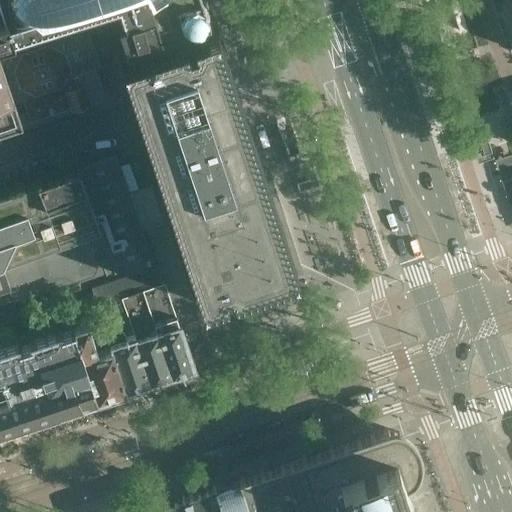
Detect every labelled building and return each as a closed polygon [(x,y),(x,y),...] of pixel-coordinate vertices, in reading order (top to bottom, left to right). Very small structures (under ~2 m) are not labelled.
[(208,16),(202,0),(0,0),(0,37),(3,37),(14,33),(10,22),(53,8),(55,13),(62,11),(61,6),(77,1),(81,12),(77,14),(82,32),(83,32),(112,22),(121,45),(128,43),(162,31),(162,32),(201,18),(208,16)] [(96,70),(87,47),(82,32),(77,14),(14,33),(3,37),(9,57),(0,60),(21,122),(105,94),(96,70)] [(212,61),(203,33),(206,32),(205,30),(201,18),(162,32),(162,31),(128,43),(131,54),(137,71),(129,73),(134,88),(137,87),(136,86),(162,77),(162,79),(166,77),(165,76),(191,68),(191,69),(195,68),(194,67),(212,61)] [(235,84),(216,27),(205,30),(206,32),(203,33),(212,61),(194,67),(195,68),(191,69),(191,68),(165,76),(166,77),(162,79),(162,77),(136,86),(137,87),(134,88),(129,73),(137,71),(131,54),(121,58),(122,61),(140,114),(148,138),(170,206),(161,209),(164,220),(147,226),(148,227),(159,262),(165,282),(192,366),(192,367),(195,366),(211,360),(190,297),(198,294),(201,301),(236,290),(220,243),(262,229),(281,222),(235,84)] [(0,128),(21,122),(0,60),(0,58),(0,128)] [(286,242),(292,260),(323,250),(324,249),(325,250),(326,250),(326,251),(344,304),(344,307),(344,309),(343,311),(341,314),(341,316),(340,318),(340,321),(347,343),(347,344),(347,345),(346,346),(345,347),(331,351),(335,364),(357,356),(358,356),(359,355),(360,354),(360,353),(361,352),(361,351),(361,349),(361,348),(353,324),(353,323),(353,322),(354,321),(355,320),(356,320),(360,319),(362,319),(381,312),(410,387),(437,377),(484,501),(492,498),(493,501),(464,511),(511,511),(511,256),(485,185),(485,180),(479,162),(477,163),(475,155),(483,152),(479,143),(480,142),(478,133),(439,147),(423,104),(344,135),(359,174),(323,187),(322,187),(321,187),(320,186),(319,185),(301,191),(302,197),(302,198),(302,199),(301,200),(300,201),(299,201),(297,202),(308,235),(286,242)] [(492,152),(485,130),(476,133),(483,152),(483,154),(488,153),(492,152)] [(170,206),(148,138),(143,140),(138,142),(142,156),(160,209),(161,209),(170,206)] [(511,192),(511,152),(505,155),(494,159),(506,195),(511,192)] [(154,263),(142,229),(118,164),(115,156),(78,169),(77,168),(0,195),(0,303),(94,271),(97,264),(97,262),(102,260),(108,279),(154,263)] [(320,185),(313,165),(309,166),(305,167),(309,179),(307,179),(297,183),(300,192),(301,191),(319,185),(320,185)] [(296,270),(281,222),(262,229),(220,243),(236,290),(250,285),(296,270)] [(192,366),(165,282),(97,304),(111,347),(125,389),(150,381),(150,380),(192,366)] [(97,398),(73,326),(71,322),(15,340),(15,342),(0,347),(0,430),(97,398)] [(125,389),(111,347),(97,351),(87,322),(73,326),(97,398),(125,389)] [(336,344),(281,362),(288,383),(343,366),(336,344)] [(414,511),(405,485),(406,484),(408,483),(410,481),(412,479),(415,476),(416,474),(417,471),(418,469),(419,466),(420,463),(420,460),(420,458),(420,455),(419,452),(419,451),(418,448),(417,446),(416,443),(415,442),(413,439),(411,437),(409,435),(406,433),(402,431),(398,429),(395,429),(391,428),(387,428),(238,477),(240,482),(249,511),(322,511),(348,504),(350,511),(414,511)] [(249,511),(240,482),(238,477),(214,486),(222,511),(249,511)] [(222,511),(214,486),(190,494),(195,511),(222,511)] [(195,511),(190,494),(182,496),(182,497),(166,502),(169,511),(195,511)] [(169,511),(166,502),(151,507),(151,506),(143,509),(144,511),(169,511)]
